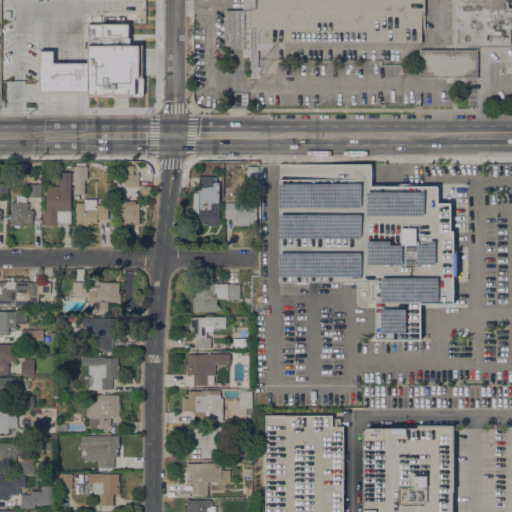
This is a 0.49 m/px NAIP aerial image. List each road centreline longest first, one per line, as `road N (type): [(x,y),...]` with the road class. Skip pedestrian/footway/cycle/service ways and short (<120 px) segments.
road 1 (residential): [(151,511),(152,356),(171,160),(174,0)]
road 2 (secondary): [(258,134),(458,135)]
road 3 (residential): [(159,257),(0,257)]
